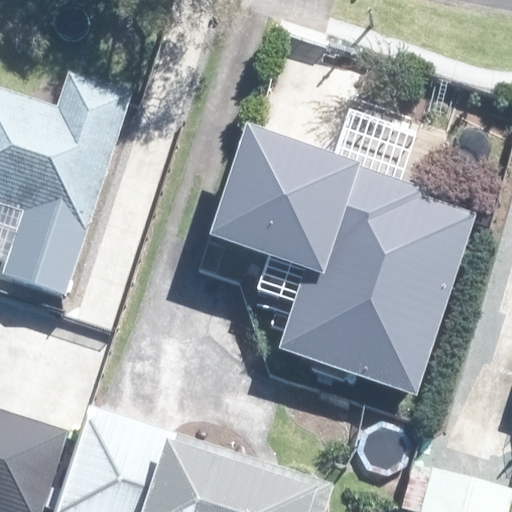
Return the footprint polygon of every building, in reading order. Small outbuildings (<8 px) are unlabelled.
[(68,301),(131,102),(70,82),(63,107),(59,120),(0,100),(0,257),(5,260),(10,261),(4,280),(68,301)] [(475,224),(427,209),(421,207),(423,200),(342,173),(331,207),(287,342),(280,358),(417,402),(475,224)] [(270,210),(228,196),(220,193),(217,200),(192,277),(197,278),(249,295),(259,266),(276,212),(270,210)] [(168,437),(102,415),(92,414),(59,511),(327,511),(334,492),(279,474),(269,470),(168,437)] [(0,511),(44,511),(68,437),(0,416),(0,511)] [(509,511),(511,501),(511,495),(442,478),(413,472),(404,511),(509,511)]
